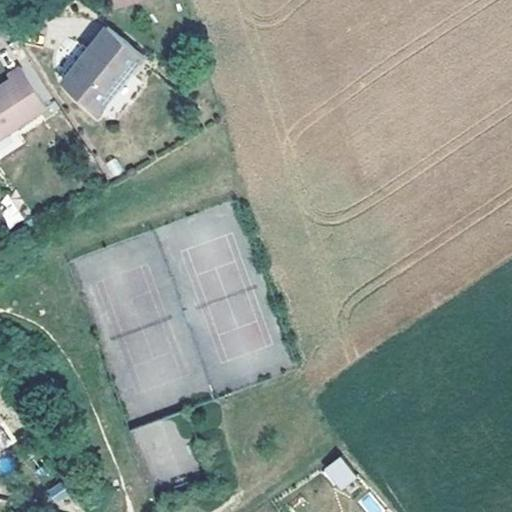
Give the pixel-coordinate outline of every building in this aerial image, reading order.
[(94,48),(71,76),(97,99),(143,40),(107,12),(85,41),(94,48)] [(62,69),(71,76),(94,48),(85,41),(62,69)] [(8,69),(0,74),(0,124),(44,96),(43,95),(22,62),(18,56),(5,64),(8,69)] [(26,59),(22,62),(43,95),(49,92),(26,59)] [(133,429),(153,485),(198,469),(178,413),(133,429)] [(359,468),(342,448),(326,461),(343,481),(359,468)] [(383,511),(371,492),(358,500),(366,511),(383,511)] [(73,511),(75,505),(59,501),(55,511),(73,511)]
